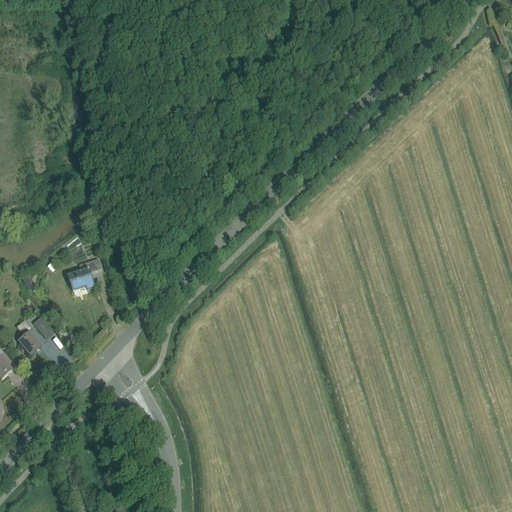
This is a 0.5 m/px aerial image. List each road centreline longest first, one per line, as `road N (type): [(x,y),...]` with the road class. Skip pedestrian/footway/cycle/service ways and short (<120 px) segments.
road 1 (tertiary): [(106,357),(471,0)]
road 2 (unclassified): [(174,511),(166,443),(106,357)]
